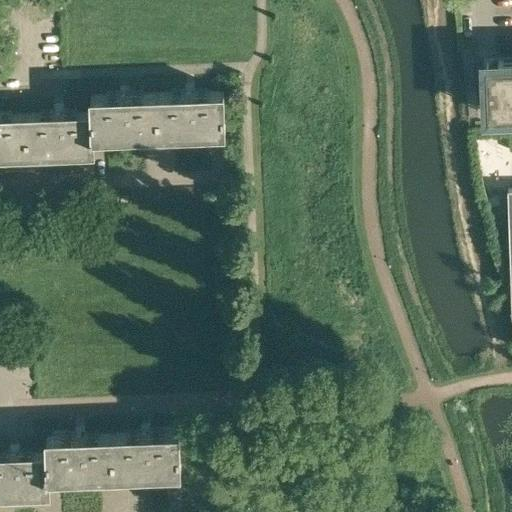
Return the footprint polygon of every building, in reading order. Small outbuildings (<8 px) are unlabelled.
[(511,60),(493,61),(486,69),(487,106),(495,114),(511,113),(511,60)] [(225,131),(224,90),(157,92),(159,133),(225,131)] [(94,135),(159,133),(157,92),(91,95),(91,110),(94,135)] [(94,135),(91,110),(26,112),(29,153),(94,151),(94,135)] [(0,154),(29,153),(26,112),(0,113),(0,154)] [(180,470),(178,430),(150,431),(140,432),(112,433),(114,473),(180,470)] [(47,476),(114,473),(112,433),(85,434),(75,435),(45,436),(46,450),(47,476)] [(9,452),(0,452),(0,493),(48,491),(47,476),(46,450),(19,451),(9,452)]
